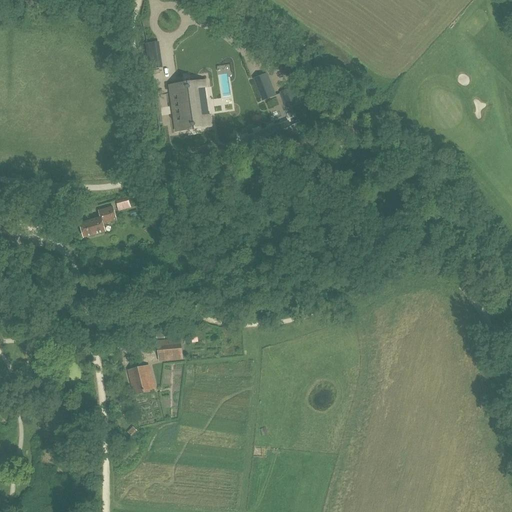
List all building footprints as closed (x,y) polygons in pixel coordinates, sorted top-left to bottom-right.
[(268,73),(253,79),(262,101),(277,96),(268,73)] [(171,87),(172,98),(172,99),(170,99),(171,106),(173,106),(177,130),(211,125),(204,82),(171,87)] [(294,87),(280,92),(287,109),(301,103),(294,87)] [(289,121),(242,139),(248,154),(295,135),(294,133),(297,132),(295,125),(291,126),(289,121)] [(80,223),(84,238),(105,232),(103,225),(116,221),(113,207),(99,210),(101,217),(80,223)] [(0,249),(7,252),(14,233),(0,227),(0,249)] [(182,358),(180,339),(157,341),(159,360),(182,358)] [(155,389),(149,365),(128,371),(134,395),(155,389)] [(133,426),(127,432),(132,437),(137,431),(133,426)]
